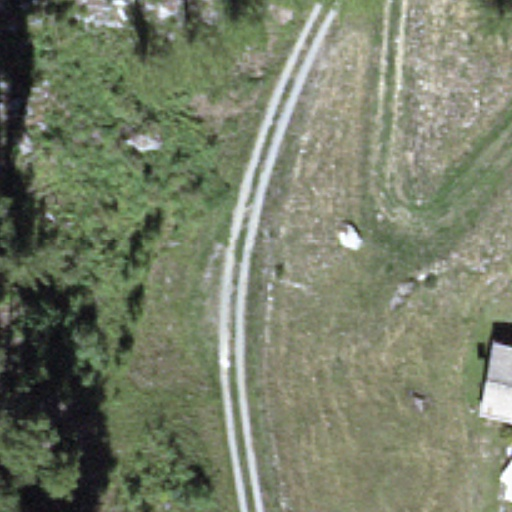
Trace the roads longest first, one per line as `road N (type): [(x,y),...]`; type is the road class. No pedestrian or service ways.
road 1 (track): [(251,511),(225,360),(230,252),(278,113),(330,0)]
road 2 (track): [(393,0),(380,155),(384,199),(395,218),(416,227),(436,220),(511,135)]
